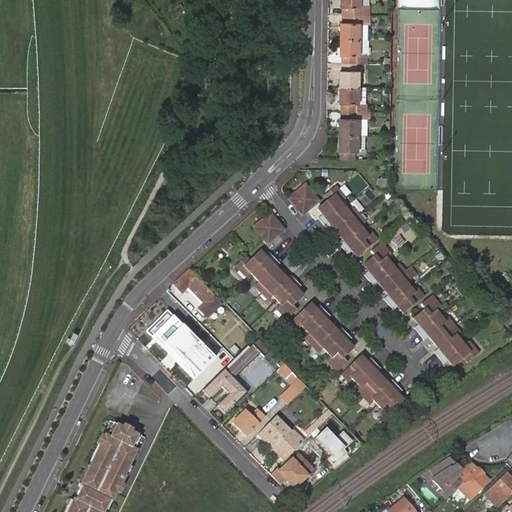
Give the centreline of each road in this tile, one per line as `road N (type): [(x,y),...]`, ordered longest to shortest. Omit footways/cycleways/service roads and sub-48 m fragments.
road 1 (residential): [(257,182),(423,382)]
road 2 (residential): [(280,503),(111,334)]
road 3 (tertiary): [(111,334),(133,300),(257,182)]
road 4 (tertiary): [(257,182),(301,139),(311,106),(313,0)]
road 5 (tertiary): [(24,511),(111,334)]
